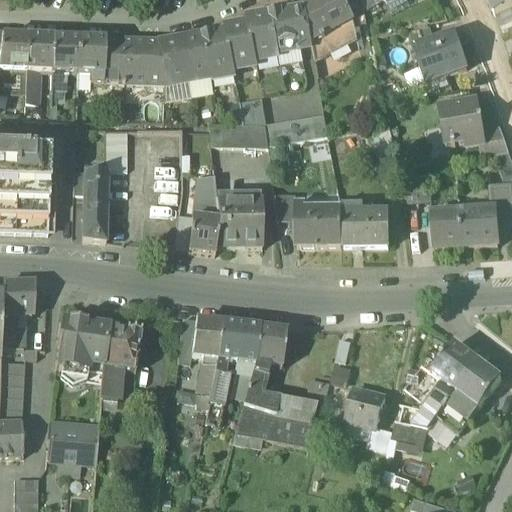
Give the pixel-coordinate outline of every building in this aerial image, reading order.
[(325,0),(305,12),(316,32),(321,41),(353,23),(354,22),(341,0),(325,0)] [(366,25),(363,15),(359,0),(341,0),(354,22),(353,23),(355,30),(366,25)] [(380,0),(359,0),(363,15),(383,4),(380,0)] [(511,10),(511,0),(486,0),(495,18),(496,18),(511,10)] [(511,10),(496,18),(503,35),(507,33),(511,30),(511,10)] [(301,52),(312,50),(310,36),(305,12),(294,14),(301,52)] [(278,57),(301,52),(294,14),(282,16),(282,15),(270,17),(271,20),(278,57)] [(278,59),(278,57),(271,20),(259,22),(259,19),(247,21),(248,26),(255,64),(278,59)] [(355,30),(353,23),(321,41),(316,32),(310,36),(312,50),(315,68),(357,43),(355,30)] [(256,69),(255,64),(248,26),(237,28),(238,32),(226,34),(227,38),(233,73),(256,69)] [(407,36),(413,53),(434,46),(429,31),(407,36)] [(234,79),(233,73),(227,38),(215,40),(214,36),(203,38),(211,81),(211,83),(234,79)] [(188,85),(211,81),(203,38),(192,40),(192,44),(181,46),(188,85)] [(413,53),(425,87),(467,72),(455,38),(434,46),(413,53)] [(2,41),(0,59),(0,75),(26,77),(27,42),(2,41)] [(39,77),(52,77),(53,43),(27,42),(26,77),(39,77)] [(64,78),(77,78),(79,44),(53,43),(52,77),(64,78)] [(77,78),(90,79),(103,79),(104,45),(79,44),(77,78)] [(103,88),(121,89),(122,46),(104,45),(103,79),(103,88)] [(165,89),(188,85),(181,46),(169,48),(168,45),(157,47),(165,89)] [(165,90),(165,89),(157,47),(122,46),(121,89),(121,91),(124,91),(124,89),(165,90)] [(278,57),(278,59),(280,69),(303,64),(301,52),(278,57)] [(0,96),(25,98),(26,77),(0,75),(0,96)] [(38,111),(39,77),(26,77),(25,98),(25,111),(38,111)] [(63,112),(64,78),(52,77),(50,112),(63,112)] [(89,94),(90,87),(90,79),(77,78),(77,93),(89,94)] [(103,88),(103,79),(90,79),(90,87),(103,88)] [(188,85),(191,102),(214,98),(211,83),(211,81),(188,85)] [(165,89),(165,90),(164,107),(191,102),(188,85),(165,89)] [(240,106),(242,119),(263,115),(262,102),(240,106)] [(448,131),(451,147),(478,143),(484,142),(483,135),(482,124),(482,122),(480,122),(476,103),(438,109),(442,132),(448,131)] [(266,129),(263,115),(242,119),(244,130),(265,130),(265,129),(266,129)] [(323,119),(312,121),(316,143),(327,141),(328,141),(323,119)] [(312,121),(300,123),(304,145),(316,143),(312,121)] [(292,147),(304,145),(300,123),(289,125),(292,147)] [(292,147),(289,125),(266,129),(265,129),(265,130),(268,151),(292,147)] [(208,129),(210,152),(268,153),(268,151),(265,130),(244,130),(208,129)] [(363,134),(368,160),(395,156),(390,130),(363,134)] [(445,148),(451,147),(448,131),(442,132),(445,148)] [(478,143),(481,161),(509,157),(500,133),(483,135),(484,142),(478,143)] [(108,180),(125,181),(125,137),(104,137),(105,180),(108,180)] [(50,160),(0,158),(0,238),(47,240),(50,160)] [(72,201),(84,202),(85,179),(73,179),(72,201)] [(82,244),(105,245),(108,180),(105,180),(85,179),(84,202),(82,244)] [(401,184),(407,209),(432,206),(429,182),(401,184)] [(196,185),(192,223),(218,226),(216,206),(214,184),(213,183),(196,185)] [(511,192),(491,194),(492,207),(511,205),(511,192)] [(287,227),(288,227),(288,207),(288,203),(274,202),(276,227),(287,227)] [(261,205),(216,206),(218,226),(215,254),(262,254),(261,205)] [(511,205),(492,207),(493,215),(496,215),(498,235),(507,234),(509,233),(511,231),(511,230),(511,205)] [(342,253),(341,217),(341,215),(304,213),(304,207),(288,207),(288,227),(287,227),(287,235),(294,235),(294,253),(342,253)] [(341,208),(341,215),(341,217),(364,217),(364,208),(341,208)] [(493,215),(459,218),(462,256),(499,253),(498,235),(496,215),(493,215)] [(364,217),(341,217),(342,253),(388,252),(387,217),(364,217)] [(434,257),(462,256),(459,218),(432,220),(434,257)] [(174,254),(188,256),(192,223),(179,221),(174,254)] [(215,254),(218,226),(192,223),(188,256),(188,258),(214,261),(215,254)] [(0,346),(0,355),(22,356),(23,334),(17,334),(18,322),(31,322),(32,287),(1,288),(1,299),(2,299),(0,346)] [(177,369),(190,371),(191,363),(190,363),(195,327),(183,325),(177,369)] [(87,378),(102,380),(103,374),(109,334),(60,326),(57,347),(59,348),(55,373),(61,374),(60,379),(86,383),(87,378)] [(203,365),(217,367),(221,330),(195,327),(190,363),(191,363),(203,365)] [(236,369),(256,371),(260,334),(221,330),(217,367),(227,368),(231,368),(236,369)] [(140,339),(109,334),(103,374),(102,380),(101,390),(100,406),(116,407),(119,377),(135,379),(137,365),(136,365),(140,339)] [(260,334),(256,371),(266,372),(281,374),(286,338),(266,335),(260,334)] [(335,366),(346,369),(351,348),(340,345),(335,366)] [(432,379),(444,387),(456,397),(478,366),(455,348),(432,379)] [(23,365),(36,365),(36,356),(22,356),(23,365)] [(194,410),(207,412),(217,367),(203,365),(202,370),(201,369),(195,400),(196,400),(194,410)] [(478,366),(456,397),(479,414),(501,384),(478,366)] [(227,368),(217,367),(207,412),(207,416),(221,419),(229,381),(224,380),(227,368)] [(0,375),(0,427),(21,429),(25,369),(0,368),(0,375)] [(237,392),(249,396),(256,371),(236,369),(234,380),(239,381),(237,392)] [(265,379),(266,372),(256,371),(249,396),(248,398),(262,400),(268,380),(265,379)] [(86,383),(60,379),(60,384),(72,393),(85,388),(101,390),(102,380),(87,378),(86,383)] [(411,400),(423,406),(434,385),(422,379),(411,400)] [(436,424),(456,397),(444,387),(423,416),(435,425),(436,424)] [(344,428),(375,436),(384,402),(353,394),(344,428)] [(460,440),(479,414),(456,397),(436,424),(437,424),(457,438),(460,440)] [(236,440),(306,453),(307,448),(316,410),(262,400),(248,398),(236,440)] [(218,432),(221,419),(207,416),(204,429),(218,432)] [(423,434),(428,435),(435,425),(423,416),(413,430),(412,431),(423,434)] [(447,452),(457,438),(437,424),(427,438),(447,452)] [(391,446),(418,453),(423,434),(412,431),(413,430),(396,426),(391,446)] [(0,463),(23,462),(21,429),(0,429),(0,463)] [(56,479),(79,480),(79,469),(95,470),(97,447),(98,433),(47,429),(46,449),(47,449),(46,466),(57,467),(56,479)] [(396,472),(427,485),(434,468),(403,456),(396,472)] [(13,511),(37,511),(38,485),(14,485),(13,511)] [(93,496),(92,509),(101,510),(102,497),(93,496)]
